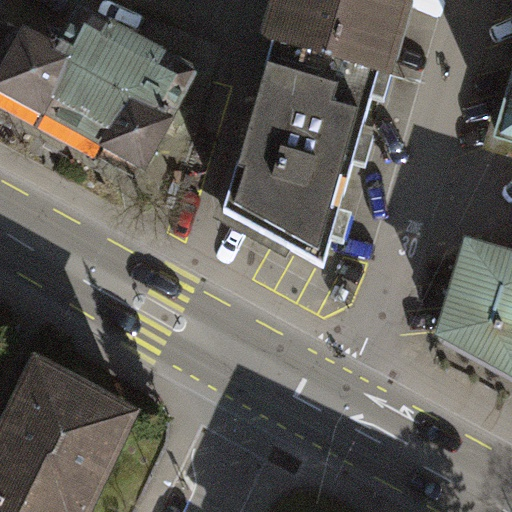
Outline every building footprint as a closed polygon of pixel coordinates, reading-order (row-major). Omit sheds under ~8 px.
[(401,0),(288,0),(277,42),(382,73),(401,0)] [(106,149),(146,170),(171,124),(169,122),(195,74),(81,11),(58,53),(1,22),(0,23),(0,90),(44,115),(45,112),(107,146),(106,149)] [(382,73),(277,42),(226,214),(325,269),(382,73)] [(511,105),(502,140),(511,143),(511,105)] [(511,258),(469,245),(441,336),(511,374),(511,258)] [(88,511),(133,419),(36,366),(0,443),(0,511),(88,511)]
